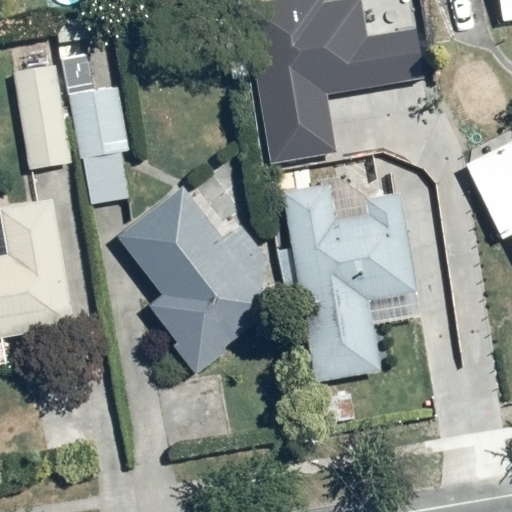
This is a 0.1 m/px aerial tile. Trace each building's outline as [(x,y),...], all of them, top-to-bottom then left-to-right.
[(511,15),(511,0),(501,0),(503,16),(511,15)] [(66,97),(75,96),(80,201),(129,198),(124,94),(94,95),(92,53),(64,54),(66,97)] [(17,70),(24,169),(64,167),(59,68),(17,70)] [(430,80),(361,87),(370,165),(437,159),(430,80)] [(511,238),(511,144),(465,167),(502,243),(511,238)] [(285,196),(317,383),(380,373),(369,304),(420,296),(403,194),(365,201),(368,217),(337,223),(331,189),(285,196)] [(167,299),(152,310),(202,372),(273,317),(260,299),(267,260),(241,227),(224,241),(185,192),(121,241),(167,299)] [(0,340),(73,329),(53,204),(4,212),(11,257),(0,258),(0,340)]
